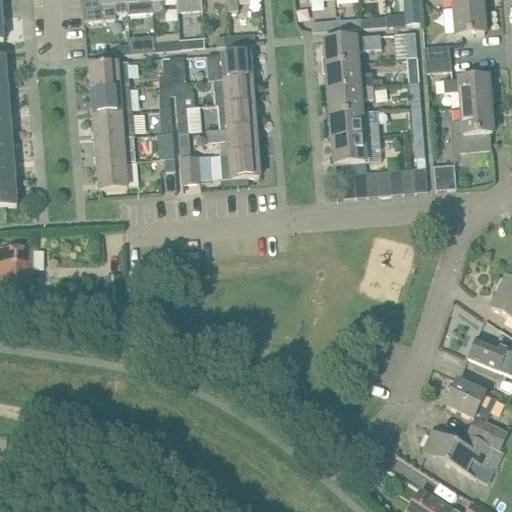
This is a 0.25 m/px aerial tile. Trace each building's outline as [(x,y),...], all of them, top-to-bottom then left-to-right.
[(115,16),(126,15),(124,0),(100,0),(102,23),(116,22),(115,16)] [(149,0),(124,0),(126,15),(127,15),(128,19),(151,17),(149,0)] [(163,3),(175,2),(174,0),(149,0),(151,17),(164,16),(163,3)] [(200,14),(199,0),(174,0),(175,2),(176,16),(200,14)] [(225,0),(227,14),(238,13),(237,0),(225,0)] [(421,26),(418,0),(403,0),(405,27),(421,26)] [(451,0),(453,11),(482,8),(481,0),(451,0)] [(482,8),(453,11),(455,39),(484,37),(482,8)] [(386,30),(385,20),(360,22),(361,32),(386,30)] [(335,24),(336,34),(361,32),(360,22),(335,24)] [(336,34),(335,24),(311,26),(312,36),(336,34)] [(196,42),(179,43),(180,54),(204,52),(203,31),(195,31),(196,42)] [(180,54),(179,43),(178,36),(154,38),(155,46),(156,56),(180,54)] [(406,56),(407,62),(416,61),(414,36),(400,37),(401,56),(406,56)] [(254,37),(227,39),(228,49),(255,47),(254,37)] [(326,68),(357,66),(356,55),(381,53),(380,38),(324,43),(326,68)] [(228,49),(227,39),(216,40),(217,50),(228,49)] [(129,58),(156,56),(155,46),(128,48),(129,58)] [(129,58),(128,48),(109,49),(110,59),(117,58),(117,59),(129,58)] [(423,51),(424,63),(450,61),(449,49),(423,51)] [(208,85),(213,85),(251,82),(249,55),(206,59),(208,85)] [(170,88),(171,88),(184,87),(183,77),(182,77),(181,61),(167,62),(170,88)] [(416,61),(407,62),(408,87),(418,87),(416,61)] [(450,61),(424,63),(425,77),(444,75),(451,75),(450,61)] [(170,88),(167,62),(161,63),(162,78),(157,79),(158,89),(170,88)] [(92,94),(129,91),(127,65),(90,68),(92,94)] [(326,68),(328,94),(372,90),(371,77),(358,78),(357,66),(326,68)] [(445,84),(443,84),(444,96),(460,95),(461,111),(490,108),(487,80),(468,82),(452,83),(445,84)] [(214,108),(253,105),(251,82),(213,85),(214,108)] [(0,109),(9,109),(7,84),(0,84),(0,109)] [(184,87),(171,88),(172,100),(175,100),(176,112),(186,111),(184,87)] [(420,111),(418,87),(408,87),(410,112),(420,111)] [(171,88),(170,88),(158,89),(160,112),(170,111),(169,101),(172,100),(171,88)] [(330,118),(361,116),(360,104),(373,103),(372,90),(328,94),(330,118)] [(93,117),(131,115),(129,91),(92,94),(93,117)] [(220,132),(255,130),(253,105),(214,108),(215,109),(218,109),(220,132)] [(490,108),(461,111),(449,112),(452,152),(491,148),(490,139),(488,139),(488,137),(492,136),(490,108)] [(0,134),(10,134),(9,109),(0,109),(0,134)] [(170,111),(160,112),(161,126),(171,125),(170,111)] [(176,112),(178,136),(188,135),(186,111),(176,112)] [(412,136),(422,136),(420,111),(410,112),(412,136)] [(123,141),(133,141),(131,115),(93,117),(95,142),(123,140),(123,141)] [(332,143),(378,139),(377,126),(362,128),(361,116),(330,118),(332,143)] [(229,157),(257,155),(255,130),(220,132),(220,133),(206,135),(207,146),(228,145),(229,157)] [(0,159),(12,159),(10,134),(0,134),(0,159)] [(190,160),(188,135),(178,136),(180,161),(190,160)] [(172,136),(162,137),(163,150),(164,162),(174,161),(173,150),(172,144),(172,138),(172,136)] [(424,161),(422,136),(412,136),(414,162),(424,161)] [(378,139),(332,143),(334,168),(382,164),(381,152),(379,152),(378,139)] [(134,164),(133,141),(123,141),(123,140),(95,142),(97,167),(125,165),(134,164)] [(259,180),(257,155),(229,157),(219,158),(221,183),(259,180)] [(0,184),(14,184),(12,159),(0,159),(0,184)] [(198,159),(190,160),(180,161),(182,186),(200,185),(198,159)] [(174,161),(164,162),(165,175),(175,174),(174,161)] [(125,165),(97,167),(99,193),(127,191),(125,165)] [(454,168),(433,170),(435,194),(456,193),(454,168)] [(425,171),(414,172),(416,196),(427,195),(425,171)] [(416,196),(414,172),(402,173),(403,197),(416,196)] [(403,197),(402,173),(390,174),(391,198),(403,197)] [(379,199),(391,198),(390,174),(378,175),(379,199)] [(378,175),(366,176),(367,200),(379,199),(378,175)] [(366,176),(354,177),(355,201),(367,200),(366,176)] [(343,202),(355,201),(354,177),(342,178),(343,202)] [(14,184),(0,184),(0,209),(16,209),(14,184)] [(0,250),(0,285),(32,287),(32,252),(0,250)] [(138,273),(129,274),(130,284),(139,284),(138,273)] [(119,278),(104,280),(108,315),(123,314),(119,278)] [(511,284),(505,281),(490,311),(511,322),(511,284)] [(476,340),(468,361),(486,368),(511,379),(511,354),(495,347),(476,340)] [(467,437),(500,453),(508,436),(485,425),(496,403),(484,397),(485,396),(457,383),(456,386),(451,386),(447,392),(451,397),(445,408),(472,421),(473,420),(475,421),(467,437)] [(500,453),(467,437),(466,436),(460,447),(433,434),(422,456),(466,477),(471,465),(494,477),(504,457),(499,454),(500,453)] [(448,511),(421,494),(409,511),(448,511)]
